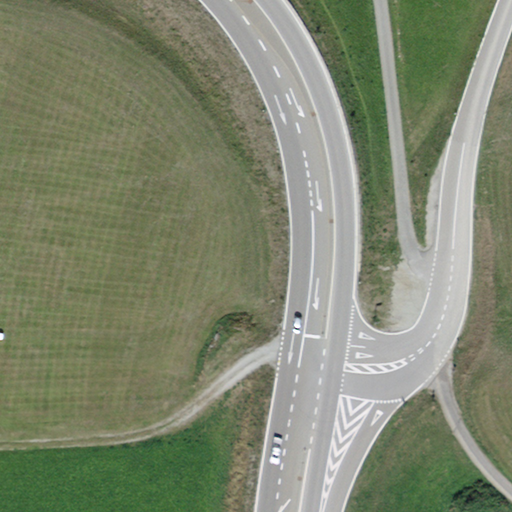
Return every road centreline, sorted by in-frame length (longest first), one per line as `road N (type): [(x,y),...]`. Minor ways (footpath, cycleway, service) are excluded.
road 1 (tertiary): [(316,360),(383,366),(413,354),(434,333),(447,298),(468,125),(511,0)]
road 2 (primary): [(316,360),(325,233),(318,166),(288,82),(237,0)]
road 3 (track): [(316,360),(266,353),(147,432),(0,441)]
road 4 (track): [(448,284),(417,258),(404,221),(379,0)]
road 5 (primary): [(299,511),(316,360)]
